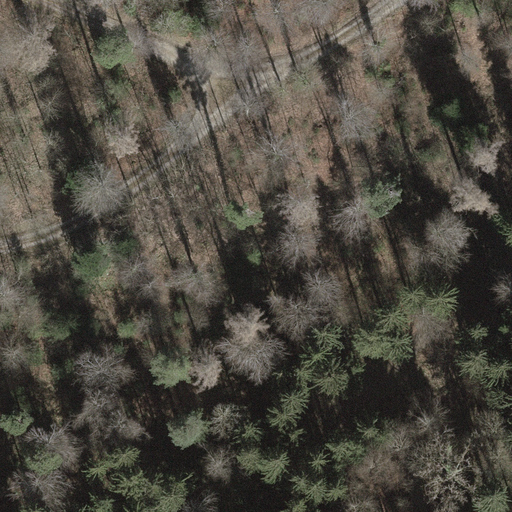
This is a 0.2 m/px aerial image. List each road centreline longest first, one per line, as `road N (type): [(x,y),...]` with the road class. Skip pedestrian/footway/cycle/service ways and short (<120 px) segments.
road 1 (track): [(511,262),(450,312),(252,511)]
road 2 (track): [(0,247),(35,243),(121,196),(201,127),(226,89)]
road 3 (track): [(49,0),(183,58),(226,89)]
road 4 (track): [(395,0),(291,68),(226,89)]
